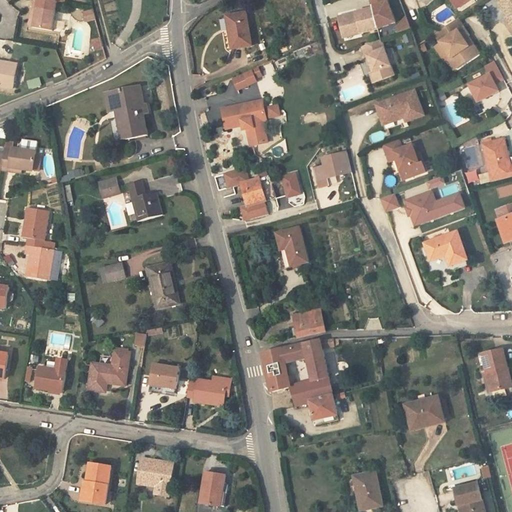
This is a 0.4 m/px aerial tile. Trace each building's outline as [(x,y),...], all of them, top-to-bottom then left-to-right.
[(48,11),(50,0),(48,0),(34,0),(31,18),(35,19),(34,29),(52,32),(55,12),(48,11)] [(372,0),(374,8),(379,28),(397,21),(389,0),(388,0),(387,0),(372,0)] [(466,4),(462,0),(450,0),(458,11),(466,5),(466,4)] [(511,0),(500,0),(503,3),(499,5),(510,20),(507,23),(511,29),(511,0)] [(93,8),(83,11),(86,23),(96,20),(93,8)] [(374,8),(340,16),(344,33),(362,29),(362,32),(379,28),(374,8)] [(226,14),(231,47),(252,44),(246,11),(226,14)] [(405,18),(394,28),(397,34),(410,30),(405,18)] [(469,36),(457,20),(436,35),(443,46),(437,50),(448,64),(451,62),(455,68),(474,55),(463,40),(469,36)] [(410,33),(404,36),(407,43),(414,41),(410,33)] [(92,51),(103,49),(100,37),(89,40),(92,51)] [(397,77),(382,40),(363,46),(368,56),(369,56),(376,71),(371,74),(376,86),(397,77)] [(0,60),(0,85),(13,88),(16,63),(0,60)] [(494,63),(484,67),(488,75),(469,85),(477,102),(498,91),(494,84),(503,80),(494,63)] [(260,65),(253,68),(255,73),(262,70),(260,65)] [(253,68),(233,77),(237,86),(257,77),(255,73),(253,68)] [(29,89),(42,86),(40,78),(27,81),(29,89)] [(109,112),(120,110),(125,139),(147,135),(143,115),(149,114),(148,105),(144,105),(141,87),(105,93),(109,112)] [(499,96),(502,104),(511,99),(511,94),(511,92),(499,96)] [(418,93),(381,107),(387,122),(406,116),(409,126),(428,120),(418,93)] [(244,130),(247,129),(251,146),(267,142),(262,121),(264,120),(260,103),(221,110),(226,129),(242,125),(244,130)] [(329,125),(337,123),(334,108),(325,110),(329,125)] [(278,109),(268,110),(270,120),(280,118),(278,109)] [(381,131),(372,137),(376,143),(385,137),(381,131)] [(490,182),(511,177),(509,167),(502,138),(481,143),(490,182)] [(405,141),(392,146),(398,163),(402,161),(406,172),(409,171),(412,173),(415,180),(432,174),(425,156),(422,157),(419,147),(408,151),(405,141)] [(0,165),(0,168),(8,170),(9,166),(21,168),(32,170),(35,152),(13,148),(12,150),(4,148),(3,151),(0,165)] [(328,186),(327,180),(351,172),(346,154),(321,161),(322,167),(314,169),(318,189),(328,186)] [(409,171),(406,172),(410,182),(415,180),(412,173),(409,171)] [(223,179),(227,193),(240,188),(248,186),(244,173),(223,179)] [(294,176),(281,180),(287,201),(300,197),(294,176)] [(248,186),(240,188),(248,210),(264,205),(276,201),(269,179),(267,179),(258,182),(248,186)] [(120,180),(104,184),(107,198),(111,197),(111,190),(122,187),(120,180)] [(144,182),(131,185),(140,222),(163,217),(158,193),(148,196),(144,182)] [(433,193),(428,195),(433,208),(462,197),(461,195),(437,204),(433,193)] [(381,199),(386,213),(400,208),(395,194),(381,199)] [(428,195),(410,202),(419,226),(428,222),(439,217),(440,217),(444,217),(466,208),(462,197),(433,208),(428,195)] [(419,226),(410,202),(408,203),(410,209),(408,210),(411,217),(413,216),(417,227),(419,226)] [(248,210),(241,212),(244,225),(268,218),(264,205),(248,210)] [(51,212),(29,207),(24,235),(30,237),(28,245),(54,250),(55,243),(45,241),(51,212)] [(506,246),(511,244),(511,208),(498,213),(501,223),(499,224),(506,246)] [(301,230),(278,236),(283,252),(288,251),(293,265),(310,261),(301,230)] [(459,232),(426,244),(433,262),(451,255),(455,266),(469,261),(459,232)] [(29,275),(51,279),(57,251),(54,250),(28,245),(27,253),(32,254),(29,267),(30,268),(29,275)] [(130,265),(117,268),(119,281),(132,279),(130,265)] [(178,307),(170,266),(148,270),(151,289),(156,312),(178,307)] [(0,306),(5,308),(6,301),(8,292),(9,288),(0,286),(0,306)] [(322,332),(333,331),(328,314),(319,316),(317,309),(292,316),(298,339),(322,332)] [(144,346),(145,336),(137,335),(135,345),(144,346)] [(278,349),(284,367),(304,364),(309,384),(332,379),(322,349),(337,347),(334,338),(330,339),(323,339),(309,342),(290,346),(278,349)] [(502,348),(483,353),(491,391),(511,387),(502,348)] [(267,387),(268,394),(285,390),(284,385),(285,384),(284,367),(278,349),(275,350),(258,354),(262,367),(267,387)] [(93,362),(88,387),(104,390),(106,382),(124,385),(129,354),(116,351),(113,366),(93,362)] [(8,355),(0,353),(0,378),(4,380),(8,355)] [(59,368),(40,364),(36,384),(62,389),(68,361),(60,359),(59,368)] [(156,366),(153,386),(178,391),(181,371),(156,366)] [(308,404),(337,395),(332,379),(309,384),(291,389),(285,390),(293,407),(308,404)] [(204,381),(203,385),(194,384),(192,398),(200,399),(200,402),(228,407),(231,386),(204,381)] [(337,395),(308,404),(313,423),(342,417),(337,395)] [(408,406),(411,416),(414,432),(426,429),(425,425),(446,420),(442,399),(408,406)] [(140,482),(156,485),(162,486),(161,495),(169,496),(175,464),(144,458),(140,482)] [(88,483),(91,484),(88,502),(105,505),(112,469),(92,464),(88,483)] [(453,487),(478,481),(474,464),(448,471),(453,487)] [(485,477),(491,476),(489,466),(482,468),(485,477)] [(207,472),(200,503),(220,507),(226,476),(207,472)] [(376,474),(354,479),(360,511),(364,511),(367,511),(383,508),(376,474)] [(81,500),(88,502),(91,484),(88,483),(84,483),(81,500)] [(457,492),(460,508),(465,507),(465,511),(486,511),(481,486),(457,492)]
